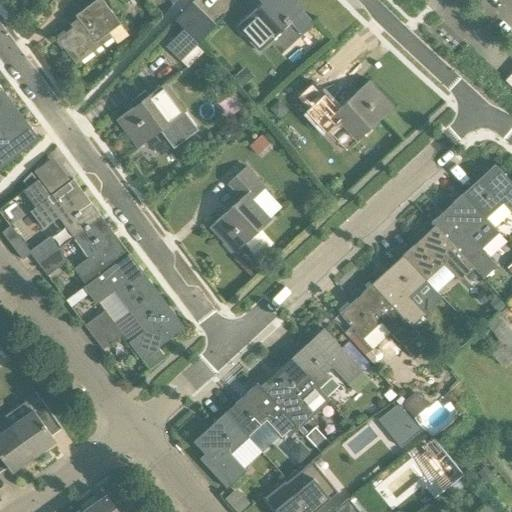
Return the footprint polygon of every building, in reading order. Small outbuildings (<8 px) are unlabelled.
[(76,65),(112,38),(117,44),(129,36),(102,0),(96,0),(75,16),(80,22),(57,40),(76,65)] [(258,51),(273,37),(286,51),(314,25),(302,11),(303,10),(294,0),(258,0),(262,4),(237,27),(258,51)] [(193,2),(175,21),(183,29),(198,44),(216,26),(193,2)] [(198,44),(183,29),(166,47),(181,61),(198,44)] [(242,86),(250,78),(242,70),(234,78),(242,86)] [(325,134),(327,132),(345,152),(357,141),(393,108),(369,81),(338,110),(324,95),(306,112),(325,134)] [(173,149),(186,140),(173,122),(186,113),(165,84),(117,120),(138,148),(161,131),(173,149)] [(0,169),(39,140),(3,92),(0,94),(0,169)] [(276,95),(261,108),(272,119),(286,106),(276,95)] [(270,145),(262,135),(249,147),(258,156),(270,145)] [(462,195),(485,219),(503,203),(511,213),(511,184),(495,165),(462,195)] [(228,184),(241,199),(210,228),(234,254),(271,221),(253,201),(266,188),(246,167),(228,184)] [(38,181),(23,192),(35,209),(30,212),(43,230),(59,218),(74,238),(101,217),(73,180),(50,198),(38,181)] [(497,267),(484,253),(468,235),(485,219),(462,195),(430,224),(434,227),(469,266),(471,265),(483,279),(497,267)] [(85,286),(128,254),(101,217),(74,238),(89,259),(73,270),(85,286)] [(1,233),(22,260),(30,254),(29,252),(30,252),(10,226),(9,227),(1,233)] [(469,266),(434,227),(403,256),(427,281),(442,267),(458,284),(473,270),(469,266)] [(30,252),(29,252),(30,254),(38,264),(58,249),(49,237),(45,240),(30,252)] [(58,249),(38,264),(47,277),(63,265),(68,261),(58,249)] [(80,300),(87,295),(95,305),(113,291),(129,312),(156,291),(128,254),(85,286),(76,293),(80,300)] [(371,285),(410,328),(423,316),(407,299),(427,281),(403,256),(371,285)] [(428,347),(410,328),(371,285),(339,315),(351,327),(345,333),(374,364),(376,364),(382,359),(382,353),(378,349),(372,349),(363,339),(381,323),(414,359),(428,347)] [(156,291),(129,312),(144,331),(128,343),(149,370),(165,358),(158,349),(184,329),(156,291)] [(485,300),(484,295),(481,291),(475,292),(472,295),(472,301),(476,304),(481,304),(485,300)] [(496,298),(489,304),(497,313),(505,307),(496,298)] [(85,326),(93,338),(114,323),(105,311),(101,314),(85,326)] [(499,341),(511,355),(511,330),(499,316),(487,327),(499,341)] [(114,323),(93,338),(103,350),(123,335),(114,323)] [(291,359),(320,390),(331,380),(327,374),(333,368),(356,394),(371,381),(362,372),(323,329),(291,359)] [(511,360),(511,355),(499,341),(487,350),(503,369),(511,360)] [(330,401),(320,390),(291,359),(260,387),(295,427),(299,430),(330,401)] [(295,427),(260,387),(257,384),(225,413),(248,438),(266,421),(282,439),(295,427)] [(383,395),(389,403),(397,396),(391,389),(383,395)] [(403,407),(414,419),(428,406),(416,391),(403,402),(403,407)] [(33,412),(12,427),(33,457),(55,442),(48,432),(58,425),(61,430),(62,429),(40,398),(29,406),(33,412)] [(378,420),(401,448),(423,430),(397,404),(378,420)] [(193,443),(231,484),(232,485),(247,471),(231,453),(248,438),(225,413),(193,443)] [(0,465),(4,463),(11,473),(33,457),(12,427),(0,435),(0,465)] [(419,449),(431,463),(445,452),(434,438),(432,440),(431,439),(419,449)] [(464,475),(445,452),(431,463),(450,487),(464,475)] [(327,479),(313,462),(286,483),(285,482),(265,498),(276,511),(279,509),(281,511),(314,511),(322,506),(310,492),(327,479)] [(497,478),(486,467),(478,474),(488,486),(497,478)] [(83,511),(135,511),(125,497),(113,505),(106,496),(103,498),(101,495),(100,496),(102,499),(83,511)] [(357,511),(348,500),(332,511),(357,511)]
